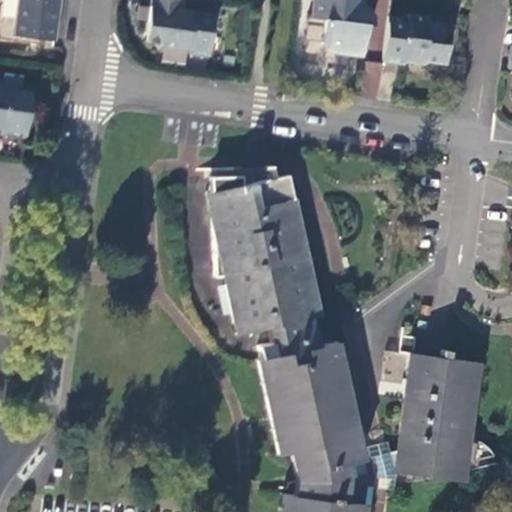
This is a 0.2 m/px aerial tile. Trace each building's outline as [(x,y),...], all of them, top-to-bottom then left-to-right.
[(58,0),(17,0),(13,36),(53,41),(58,0)] [(180,9),(181,0),(149,0),(148,5),(180,9)] [(312,0),(310,14),(328,16),(324,43),(327,50),(359,54),(364,24),(369,24),(373,5),(370,0),(312,0)] [(213,14),(180,9),(148,5),(145,33),(158,34),(158,41),(158,45),(186,48),(185,51),(207,55),(213,14)] [(406,18),(386,15),(380,62),(402,66),(406,63),(422,65),(427,62),(443,64),(446,46),(439,45),(442,24),(426,20),(427,16),(406,14),(406,18)] [(143,39),(158,41),(158,34),(145,33),(143,39)] [(376,98),(380,63),(365,61),(361,97),(376,98)] [(0,130),(3,130),(2,137),(24,140),(31,92),(0,88),(0,130)] [(271,176),(238,184),(238,175),(207,177),(208,189),(208,216),(209,223),(211,276),(221,275),(235,333),(262,327),(264,327),(271,351),(271,354),(260,357),(261,363),(256,364),(277,459),(285,457),(289,457),(296,485),(291,496),(282,495),(279,511),(362,511),(363,509),(370,510),(373,493),(382,494),(392,496),(392,491),(396,491),(434,483),(466,488),(469,475),(503,468),(500,450),(497,450),(493,445),(487,440),(481,437),(475,436),(478,398),(482,359),(416,349),(416,346),(418,332),(404,331),(402,348),(408,350),(402,399),(397,445),(388,451),(384,442),(375,445),(366,449),(370,460),(365,462),(353,417),(348,398),(347,394),(336,346),(329,347),(328,342),(316,344),(315,340),(310,318),(316,315),(310,290),(309,285),(300,249),(300,244),(295,222),(285,173),(271,176)]
